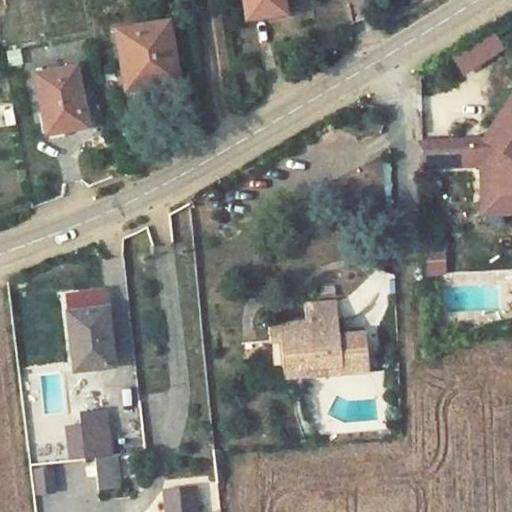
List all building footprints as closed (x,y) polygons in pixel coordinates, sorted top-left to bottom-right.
[(248,0),(250,12),(286,6),(285,0),(248,0)] [(111,36),(124,92),(176,81),(165,26),(111,36)] [(82,119),(70,63),(31,71),(43,127),(82,119)] [(511,89),(509,88),(478,136),(485,139),(486,161),(477,161),(479,197),(499,196),(500,209),(511,207),(511,89)] [(478,136),(463,137),(465,162),(477,161),(486,161),(485,139),(478,136)] [(463,137),(417,139),(418,165),(465,162),(463,137)] [(499,196),(479,197),(480,210),(500,209),(499,196)] [(285,387),(371,379),(367,336),(341,339),(337,308),(303,312),(305,331),(268,334),(270,353),(282,352),(285,387)] [(109,364),(100,310),(61,317),(70,371),(109,364)] [(77,413),(83,463),(90,462),(90,458),(94,457),(110,455),(104,409),(77,413)] [(114,485),(110,455),(94,457),(97,488),(114,485)] [(189,511),(185,488),(156,493),(158,511),(189,511)]
